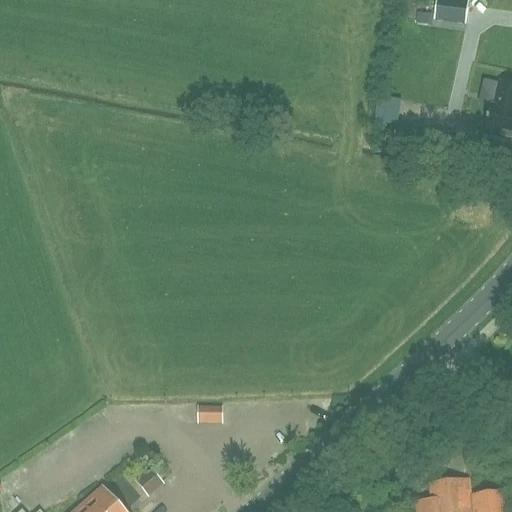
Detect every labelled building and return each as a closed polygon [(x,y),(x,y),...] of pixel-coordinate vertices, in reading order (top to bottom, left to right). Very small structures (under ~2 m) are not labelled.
[(466,27),(471,3),(456,0),(438,0),(435,21),(466,27)] [(491,108),(484,136),(511,141),(511,87),(499,85),(494,108),(491,108)] [(397,126),(392,151),(451,163),(456,137),(397,126)] [(227,426),(228,417),(202,417),(202,426),(227,426)] [(416,511),(507,511),(505,493),(471,497),(470,481),(429,485),(431,502),(415,504),(416,511)] [(122,511),(102,489),(76,511),(40,511),(41,511),(40,511),(24,511),(23,511),(21,511),(122,511)]
